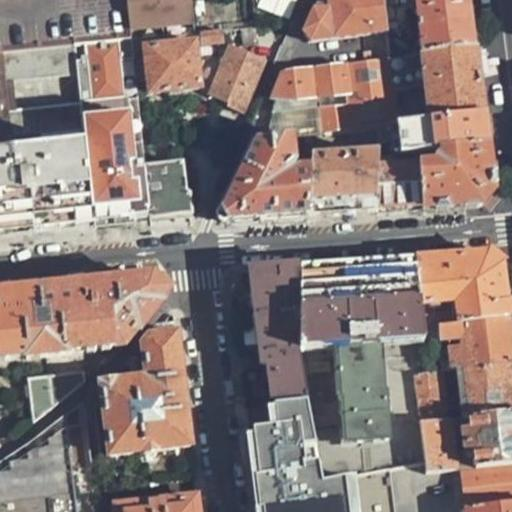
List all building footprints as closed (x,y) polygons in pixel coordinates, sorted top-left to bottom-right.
[(0,0),(0,58),(81,50),(134,45),(132,30),(129,0),(0,0)] [(129,0),(132,30),(197,22),(193,0),(129,0)] [(320,0),(302,37),(314,46),(365,39),(385,37),(380,0),(320,0)] [(399,0),(380,0),(385,37),(388,63),(408,60),(399,0)] [(475,52),(468,0),(415,0),(423,59),(475,52)] [(263,46),(261,30),(248,32),(250,48),(263,46)] [(228,45),(226,35),(206,37),(208,48),(228,45)] [(365,39),(369,65),(388,63),(385,37),(365,39)] [(140,93),(134,45),(81,50),(82,76),(86,100),(140,93)] [(208,90),(203,47),(151,55),(155,97),(208,90)] [(0,238),(39,234),(98,228),(94,184),(87,116),(86,105),(53,109),(17,112),(13,82),(68,77),(82,76),(81,50),(0,58),(0,238)] [(234,50),(212,97),(229,104),(228,110),(243,116),(267,64),(234,50)] [(483,120),(475,52),(423,59),(408,60),(388,63),(391,92),(426,87),(428,112),(394,116),(395,129),(483,120)] [(321,135),(395,129),(394,116),(391,92),(388,63),(369,65),(340,69),(286,74),(274,101),(276,101),(288,106),(314,102),(316,104),(321,135)] [(276,101),(266,142),(293,138),(321,135),(316,104),(314,102),(288,106),(276,101)] [(87,116),(94,184),(104,183),(98,114),(87,116)] [(487,150),(483,120),(395,129),(398,159),(416,158),(487,150)] [(266,223),(308,220),(312,168),(296,169),(293,138),(266,142),(253,142),(220,215),(227,225),(266,223)] [(492,194),(487,150),(416,158),(417,170),(435,169),(435,175),(418,176),(421,212),(483,207),(492,194)] [(174,154),(176,164),(185,162),(183,153),(174,154)] [(417,170),(416,158),(398,159),(398,164),(378,166),(379,215),(400,213),(421,212),(418,176),(417,170)] [(194,217),(197,216),(193,196),(191,194),(186,169),(185,162),(176,164),(149,169),(149,177),(154,222),(163,221),(194,217)] [(344,218),(379,215),(378,166),(379,162),(312,168),(308,220),(344,218)] [(98,228),(154,222),(149,177),(104,183),(94,184),(98,228)] [(426,333),(507,320),(502,267),(488,256),(416,262),(426,333)] [(428,345),(426,333),(416,262),(358,266),(300,270),(307,347),(312,403),(315,429),(323,487),(364,478),(389,473),(402,470),(427,465),(421,427),(415,379),(431,376),(428,345)] [(272,367),(276,407),(281,407),(312,403),(307,347),(300,270),(253,273),(264,366),(272,367)] [(65,354),(118,350),(138,330),(140,331),(160,309),(159,307),(169,295),(168,292),(153,281),(42,293),(48,360),(65,358),(65,354)] [(26,362),(48,360),(42,293),(0,297),(0,362),(26,360),(26,362)] [(511,366),(511,358),(507,320),(426,333),(428,345),(462,341),(463,351),(452,353),(455,373),(466,372),(511,366)] [(160,336),(160,340),(175,339),(174,335),(169,332),(163,332),(160,336)] [(160,340),(151,340),(142,350),(147,382),(109,385),(103,390),(111,456),(191,448),(183,379),(178,339),(175,339),(160,340)] [(139,370),(132,363),(129,367),(126,369),(132,376),(139,370)] [(511,414),(511,366),(466,372),(472,419),(511,414)] [(33,426),(83,383),(82,376),(50,379),(28,382),(33,426)] [(415,379),(421,427),(446,423),(441,376),(431,376),(415,379)] [(281,407),(283,433),(315,429),(312,403),(281,407)] [(247,410),(259,511),(367,511),(364,478),(323,487),(315,429),(283,433),(281,407),(276,407),(247,410)] [(427,465),(428,477),(451,475),(463,475),(511,468),(511,414),(472,419),(446,423),(421,427),(427,465)] [(0,511),(77,511),(66,415),(34,439),(0,463),(0,511)] [(511,511),(511,468),(463,475),(466,501),(467,511),(511,511)] [(394,511),(389,473),(364,478),(367,511),(394,511)] [(466,501),(463,475),(451,475),(453,503),(466,501)] [(110,511),(192,511),(190,490),(109,500),(110,511)]
